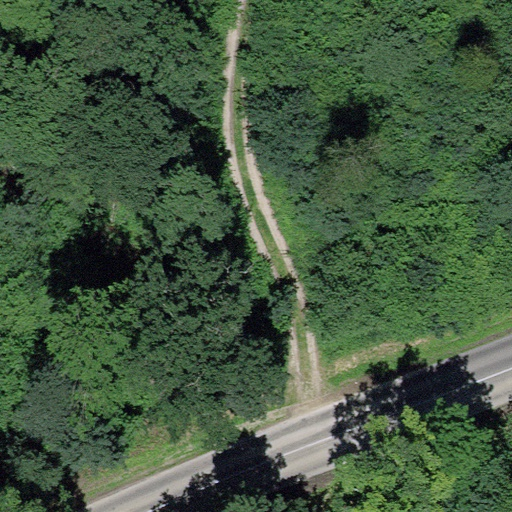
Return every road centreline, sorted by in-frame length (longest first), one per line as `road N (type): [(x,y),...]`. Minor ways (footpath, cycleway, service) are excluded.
road 1 (track): [(305,452),(312,329),(240,154),(237,90),(254,0)]
road 2 (secondary): [(174,511),(511,357)]
